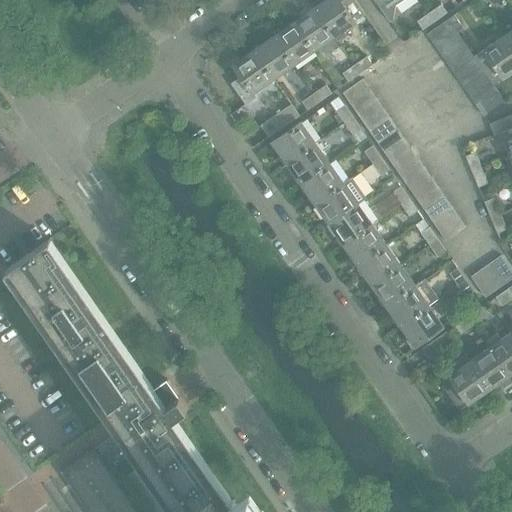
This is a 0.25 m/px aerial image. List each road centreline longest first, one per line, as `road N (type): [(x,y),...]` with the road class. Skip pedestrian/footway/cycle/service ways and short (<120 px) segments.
road 1 (residential): [(451,467),(160,57)]
road 2 (tertiary): [(317,511),(50,134)]
road 3 (residential): [(50,134),(160,57)]
